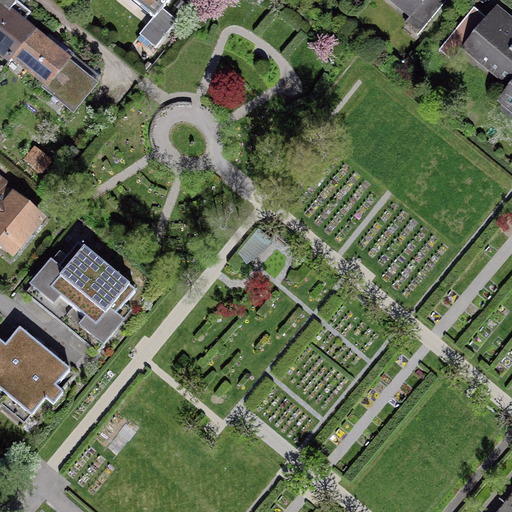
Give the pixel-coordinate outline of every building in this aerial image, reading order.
[(13,57),(32,34),(21,25),(31,13),(14,0),(0,0),(0,51),(10,60),(13,57)] [(155,18),(170,30),(177,21),(162,9),(169,0),(130,0),(154,19),(155,18)] [(399,0),(428,23),(446,0),(399,0)] [(467,44),(511,81),(511,22),(495,9),(487,19),(474,8),(449,39),(462,50),(467,44)] [(44,88),(74,112),(96,85),(66,61),(66,62),(54,52),(59,46),(49,38),(44,44),(32,34),(13,57),(48,84),(44,88)] [(511,84),(503,96),(511,103),(511,84)] [(0,215),(14,199),(0,187),(0,215)] [(40,220),(14,199),(0,215),(0,237),(16,250),(40,220)] [(258,230),(239,253),(245,262),(258,252),(270,241),(258,230)] [(45,286),(73,309),(107,268),(78,245),(45,286)] [(73,309),(102,332),(135,292),(107,268),(73,309)] [(45,350),(20,330),(5,347),(0,342),(0,391),(7,396),(45,350)] [(45,350),(7,396),(32,417),(46,400),(53,406),(63,394),(56,388),(70,371),(45,350)] [(511,511),(511,497),(499,511),(511,511)]
